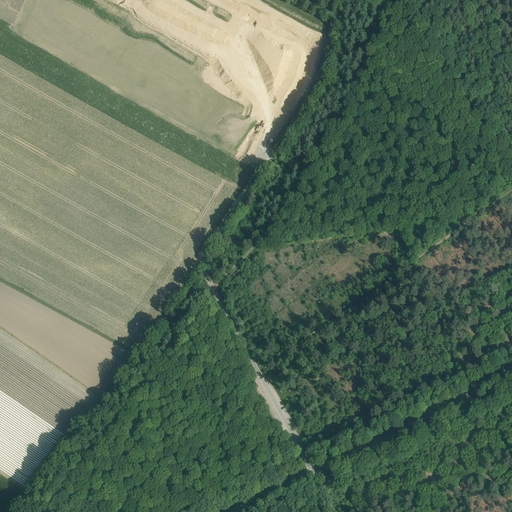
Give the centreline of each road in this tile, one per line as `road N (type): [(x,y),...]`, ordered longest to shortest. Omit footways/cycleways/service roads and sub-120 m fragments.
road 1 (unclassified): [(312,471),(199,262),(322,80),(334,0)]
road 2 (track): [(391,0),(357,84),(281,206),(211,287)]
road 3 (track): [(5,511),(136,353),(199,262)]
road 4 (unknown): [(260,375),(511,189)]
road 5 (secondary): [(312,471),(511,370)]
road 6 (unknown): [(511,156),(441,64),(511,13)]
road 7 (track): [(0,278),(136,353)]
